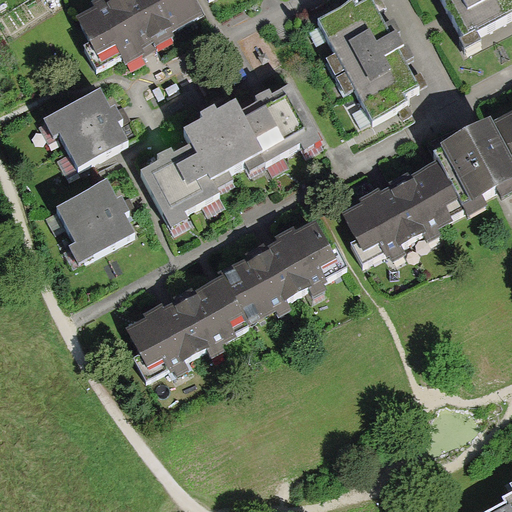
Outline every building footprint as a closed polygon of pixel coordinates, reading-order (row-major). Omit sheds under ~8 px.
[(118,69),(198,27),(184,0),(122,0),(74,26),(95,65),(112,56),(118,69)] [(432,0),(460,51),(511,23),(511,15),(503,0),(420,0),(422,3),(428,0),(432,0)] [(369,124),(418,98),(367,3),(318,29),(369,124)] [(78,175),(127,148),(117,131),(123,127),(115,114),(110,117),(99,99),(41,131),(49,145),(58,139),(78,175)] [(238,128),(263,174),(268,182),(320,154),(290,99),(238,128)] [(263,174),(238,128),(234,121),(186,147),(192,157),(215,200),(263,174)] [(511,121),(493,131),(511,166),(511,121)] [(511,172),(489,128),(439,153),(468,212),(511,189),(511,172)] [(215,200),(192,157),(139,185),(169,241),(222,212),(215,200)] [(435,176),(339,225),(364,274),(460,225),(435,176)] [(76,265),(134,235),(126,218),(132,214),(127,203),(119,207),(109,188),(61,213),(78,246),(69,251),(76,265)] [(217,284),(245,336),(324,294),(316,278),(333,269),(314,233),(217,284)] [(245,336),(217,284),(120,336),(141,376),(158,367),(164,379),(245,336)]
